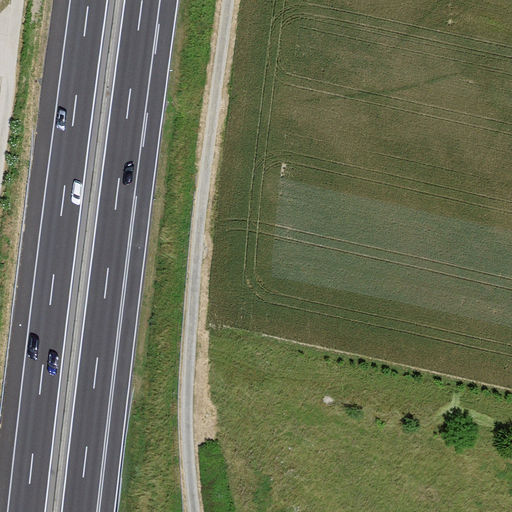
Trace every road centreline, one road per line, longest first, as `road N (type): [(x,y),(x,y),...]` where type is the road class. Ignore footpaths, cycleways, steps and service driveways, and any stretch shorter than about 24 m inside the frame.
road 1 (motorway): [(89,0),(26,511)]
road 2 (track): [(194,511),(186,425),(191,330),(229,0)]
road 3 (motorway): [(79,511),(119,178)]
road 4 (motorway): [(94,511),(119,178)]
road 5 (motorway): [(119,178),(142,0)]
road 6 (track): [(0,134),(17,0)]
